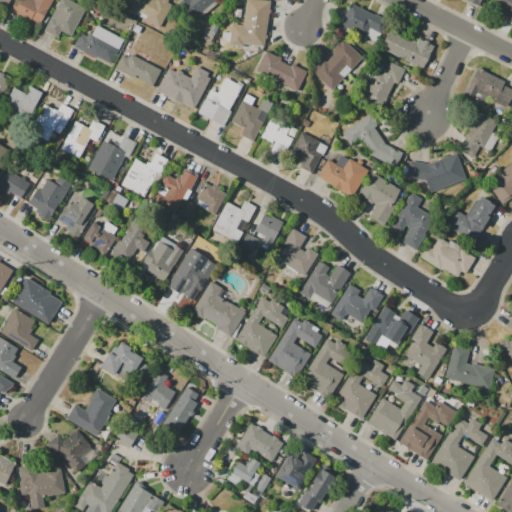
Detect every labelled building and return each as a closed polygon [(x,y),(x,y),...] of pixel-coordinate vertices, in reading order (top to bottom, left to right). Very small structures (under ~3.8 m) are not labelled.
[(0,0),(10,0),(6,8),(0,4),(0,0)] [(53,0),(39,28),(13,15),(20,0),(53,0)] [(60,0),(68,0),(85,8),(71,35),(61,30),(58,36),(45,30),(60,0)] [(160,29),(144,19),(146,15),(131,6),(134,1),(132,0),(159,0),(173,7),(160,29)] [(180,0),(219,0),(193,21),(178,2),(180,0)] [(246,0),(269,2),(264,48),(229,44),(231,25),(243,26),(246,0)] [(511,0),(511,22),(498,15),(504,5),(494,0),(511,0)] [(350,5),(385,21),(380,33),(368,27),(364,36),(341,26),(350,5)] [(201,38),(205,29),(209,31),(213,22),(220,26),(210,43),(201,38)] [(80,33),(88,38),(95,26),(123,42),(110,65),(73,44),(80,33)] [(390,30),(415,42),(417,37),(434,45),(423,68),(381,48),(390,30)] [(362,57),(330,89),(313,72),(324,60),(326,62),(334,54),(332,52),(344,40),(362,57)] [(266,50),(279,56),(277,60),(290,66),(291,64),(306,71),(296,91),(256,72),(266,50)] [(131,55),(159,70),(150,87),(115,68),(122,56),(128,59),(131,55)] [(382,75),(389,61),(405,69),(397,84),(394,82),(383,104),(355,91),(367,68),(382,75)] [(511,89),(511,97),(507,107),(468,88),(477,69),(505,83),(504,85),(511,89)] [(166,72),(202,92),(193,109),(157,89),(166,72)] [(0,73),(10,79),(0,96),(0,73)] [(225,78),(242,86),(229,110),(231,111),(223,126),(210,120),(216,109),(214,107),(214,106),(205,101),(210,90),(217,93),(225,78)] [(42,92),(27,117),(4,103),(14,87),(26,94),(31,85),(42,92)] [(241,101),(242,101),(246,94),(254,98),(251,105),(257,109),(262,98),(273,103),(253,141),(240,134),(244,127),(231,120),(241,101)] [(29,131),(43,104),(57,111),(61,104),(73,110),(60,134),(53,130),(47,141),(29,131)] [(497,121),(483,148),(479,146),(473,159),(456,150),(477,110),(497,121)] [(341,133),(370,114),(377,125),(374,127),(385,144),(384,144),(403,153),(396,167),(369,154),(359,138),(349,144),(341,133)] [(259,137),(272,143),(269,149),(283,156),(291,137),(285,134),(289,125),(269,115),(259,137)] [(60,148),(74,121),(88,128),(92,119),(104,125),(96,142),(89,138),(78,158),(60,148)] [(301,131),(319,140),(314,151),(321,154),(312,173),(298,166),(303,157),(291,151),(301,131)] [(123,135),(136,142),(127,159),(124,157),(111,180),(89,168),(104,140),(116,147),(123,135)] [(0,142),(11,149),(0,166),(0,142)] [(135,158),(145,164),(147,161),(150,163),(155,153),(168,160),(156,182),(152,180),(144,196),(121,184),(135,158)] [(427,164),(456,153),(465,179),(429,192),(425,180),(406,177),(409,161),(427,164)] [(369,170),(356,192),(344,185),(341,190),(317,176),(327,160),(342,169),(349,158),(369,170)] [(511,197),(500,205),(495,197),(495,198),(486,184),(497,177),(495,174),(511,162),(511,197)] [(165,174),(175,179),(176,177),(179,178),(185,168),(199,176),(186,200),(183,198),(174,214),(153,203),(155,199),(152,197),(165,174)] [(0,178),(6,169),(29,183),(19,199),(6,191),(5,193),(0,190),(0,178)] [(371,172),(400,190),(396,197),(399,199),(384,225),(369,216),(376,204),(373,203),(372,204),(357,195),(371,172)] [(27,203),(36,188),(40,190),(47,179),(54,183),(59,176),(71,183),(47,222),(38,216),(40,213),(36,211),(37,209),(27,203)] [(206,183),(212,186),(213,184),(219,188),(218,190),(226,194),(215,214),(194,203),(206,183)] [(417,207),(435,217),(416,250),(401,242),(409,228),(405,226),(402,231),(392,224),(411,193),(422,199),(417,207)] [(97,206),(77,238),(63,230),(66,226),(56,220),(62,211),(66,213),(73,201),(77,203),(81,196),(97,206)] [(479,247),(446,227),(456,211),(469,218),(481,197),(497,206),(482,233),(486,235),(479,247)] [(180,213),(186,200),(195,205),(188,217),(180,213)] [(227,201),(240,209),(244,201),(255,207),(247,222),(242,219),(236,228),(243,232),(237,243),(212,229),(227,201)] [(263,214),(269,217),(270,215),(283,222),(270,246),(261,241),(264,236),(254,231),(263,214)] [(133,217),(149,227),(142,238),(149,242),(143,252),(136,248),(130,258),(115,248),(120,240),(121,240),(125,233),(124,233),(133,217)] [(92,222),(102,228),(106,221),(117,227),(113,234),(116,236),(105,257),(95,251),(96,249),(82,240),(92,222)] [(318,254),(306,277),(277,261),(286,246),(283,244),(292,228),(306,235),(298,249),(304,252),(307,247),(318,254)] [(246,233),(259,241),(252,254),(239,247),(246,233)] [(164,279),(160,277),(157,282),(143,272),(146,268),(141,264),(151,249),(153,250),(162,236),(183,249),(164,279)] [(462,280),(421,258),(427,247),(430,249),(436,237),(474,258),(462,280)] [(187,249),(194,238),(208,247),(201,258),(187,249)] [(215,265),(194,300),(184,295),(190,286),(182,281),(193,262),(201,267),(206,259),(215,265)] [(319,260),(329,266),(325,273),(329,276),(337,264),(350,272),(331,304),(313,293),(310,297),(300,291),(319,260)] [(0,261),(13,269),(0,290),(0,261)] [(52,318),(15,295),(28,275),(64,297),(52,318)] [(210,281),(223,289),(219,295),(246,310),(232,334),(193,312),(210,281)] [(330,314),(349,284),(360,290),(357,295),(363,298),(369,287),(383,295),(374,311),(370,309),(362,323),(345,313),(341,321),(330,314)] [(261,296),(290,313),(282,328),(263,317),(258,324),(275,334),(262,356),(235,340),(261,296)] [(375,345),(362,337),(381,305),(394,313),(391,318),(396,321),(403,310),(418,319),(410,332),(405,329),(396,344),(381,335),(375,345)] [(32,350),(1,331),(15,307),(36,320),(28,333),(39,339),(32,350)] [(511,361),(497,352),(500,347),(499,346),(498,344),(500,340),(503,340),(504,341),(506,338),(509,340),(511,335),(511,328),(506,324),(511,315),(511,361)] [(292,319),(300,323),(302,319),(311,324),(309,328),(321,335),(314,346),(297,336),(293,343),(308,352),(295,374),(269,359),(292,319)] [(420,324),(433,332),(426,344),(433,348),(436,343),(446,350),(428,379),(417,373),(422,366),(405,355),(415,340),(411,338),(420,324)] [(0,336),(21,349),(13,363),(19,366),(12,376),(0,368),(0,336)] [(326,339),(333,343),(335,339),(343,344),(341,348),(352,354),(345,366),(329,356),(325,364),(343,374),(334,389),(329,387),(325,394),(302,380),(326,339)] [(116,355),(117,353),(112,350),(114,345),(117,347),(120,341),(132,349),(131,351),(142,358),(140,361),(149,366),(146,371),(151,374),(147,380),(142,377),(141,380),(132,374),(132,373),(126,369),(122,375),(116,371),(114,374),(100,366),(109,351),(116,355)] [(444,378),(453,345),(469,349),(465,363),(471,364),(471,362),(494,369),(488,390),(444,378)] [(359,357),(370,365),(374,359),(384,365),(380,371),(388,375),(382,386),(363,374),(358,383),(376,394),(361,418),(333,401),(359,357)] [(175,391),(162,413),(140,400),(158,371),(167,376),(162,384),(175,391)] [(0,375),(14,384),(2,392),(0,391),(0,375)] [(433,381),(436,376),(442,380),(439,384),(433,381)] [(420,398),(395,440),(367,424),(382,399),(399,409),(404,402),(394,396),(396,393),(388,388),(392,381),(400,386),(404,379),(414,385),(410,392),(420,398)] [(417,392),(422,385),(428,388),(423,396),(417,392)] [(185,386),(201,396),(173,441),(157,431),(185,386)] [(425,395),(430,388),(435,391),(431,399),(425,395)] [(66,418),(74,404),(84,410),(90,401),(89,401),(96,389),(117,401),(96,436),(66,418)] [(425,400),(436,407),(440,401),(455,411),(447,424),(440,419),(437,423),(428,418),(422,427),(412,421),(425,400)] [(431,464),(458,418),(467,424),(470,418),(481,425),(478,430),(487,435),(482,445),(463,434),(457,445),(475,455),(460,481),(431,464)] [(271,462),(238,442),(250,422),(283,443),(271,462)] [(123,426),(136,434),(128,447),(115,439),(123,426)] [(78,428),(93,449),(70,465),(61,451),(56,455),(48,443),(58,436),(61,440),(78,428)] [(442,436),(428,460),(402,444),(412,428),(425,436),(429,429),(442,436)] [(491,439),(501,444),(503,439),(511,444),(511,449),(511,451),(511,464),(497,455),(490,467),(507,477),(492,500),(465,484),(491,439)] [(6,485),(0,482),(0,452),(17,461),(6,485)] [(297,491),(276,478),(290,455),(311,468),(297,491)] [(248,482),(231,471),(238,460),(255,471),(248,482)] [(115,461),(136,474),(111,511),(98,511),(86,504),(83,509),(74,504),(89,480),(100,486),(115,461)] [(61,470),(64,493),(42,496),(43,507),(31,509),(30,499),(29,500),(28,494),(21,495),(19,481),(20,481),(18,468),(35,465),(36,473),(61,470)] [(310,510),(301,505),(324,467),(333,473),(310,510)] [(271,477),(261,492),(255,489),(264,473),(271,477)] [(511,479),(511,511),(510,511),(497,503),(511,479)] [(116,511),(135,481),(147,488),(146,490),(164,501),(157,511),(152,511),(150,511),(149,511),(116,511)] [(180,511),(164,503),(159,511),(180,511)]
